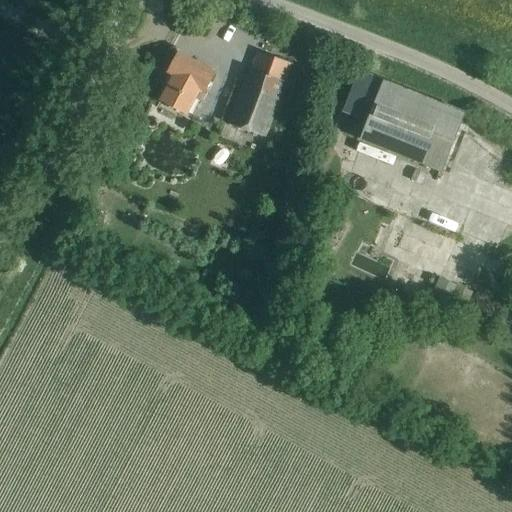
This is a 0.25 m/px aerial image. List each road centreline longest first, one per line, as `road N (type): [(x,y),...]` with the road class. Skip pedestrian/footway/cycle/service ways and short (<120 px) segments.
road 1 (unclassified): [(0,249),(126,0)]
road 2 (unclassified): [(511,107),(467,80),(259,0)]
